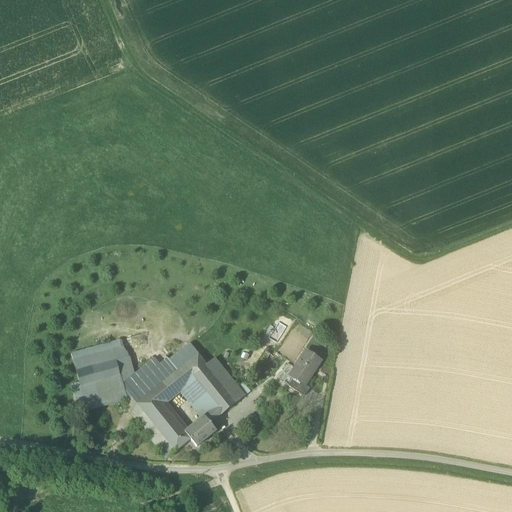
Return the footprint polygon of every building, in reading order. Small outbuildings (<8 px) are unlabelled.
[(70,355),(76,373),(115,362),(120,378),(122,385),(130,379),(119,341),(70,355)] [(189,345),(168,362),(176,373),(177,372),(197,355),(189,345)] [(292,379),(304,387),(304,386),(320,362),(305,352),(294,368),(297,370),(292,379)] [(236,404),(225,390),(206,366),(197,355),(177,372),(186,384),(190,380),(195,387),(196,386),(214,408),(220,416),(236,404)] [(214,359),(206,366),(225,390),(233,383),(214,359)] [(170,377),(176,373),(168,362),(167,362),(158,366),(154,360),(130,379),(122,385),(125,399),(127,411),(160,453),(166,460),(174,453),(136,405),(170,377)] [(76,373),(79,384),(80,389),(120,378),(115,362),(76,373)] [(289,377),(292,379),(297,370),(294,368),(289,377)] [(170,377),(179,389),(186,384),(177,372),(176,373),(170,377)] [(179,389),(170,377),(136,405),(174,453),(190,440),(184,433),(184,432),(161,404),(177,391),(179,389)] [(77,412),(125,399),(122,385),(120,378),(80,389),(79,384),(70,386),(77,412)] [(287,387),(304,397),(309,389),(304,386),(304,387),(292,379),(287,387)] [(190,380),(186,384),(179,389),(177,391),(200,419),(204,416),(208,413),(214,408),(196,386),(195,387),(190,380)] [(225,390),(236,404),(245,397),(239,390),(233,383),(225,390)] [(239,390),(245,397),(250,393),(244,386),(239,390)] [(208,413),(214,421),(220,416),(214,408),(208,413)] [(204,416),(210,425),(214,421),(208,413),(204,416)] [(190,440),(196,448),(216,432),(210,425),(204,416),(200,419),(184,432),(184,433),(190,440)]
